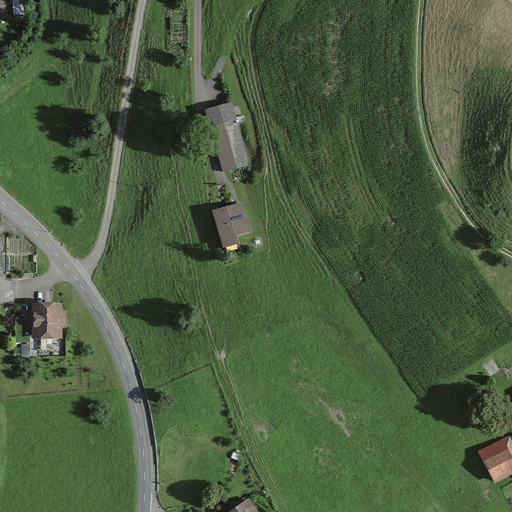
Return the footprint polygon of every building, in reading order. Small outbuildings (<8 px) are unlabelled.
[(233,106),(210,112),(227,174),(249,168),(233,106)] [(244,207),(217,216),(230,253),(245,248),(242,240),(254,236),(244,207)] [(67,308),(40,308),(40,343),(67,343),(67,308)] [(511,444),(511,442),(486,455),(502,485),(511,480),(511,444)] [(253,511),(247,503),(234,511),(253,511)]
